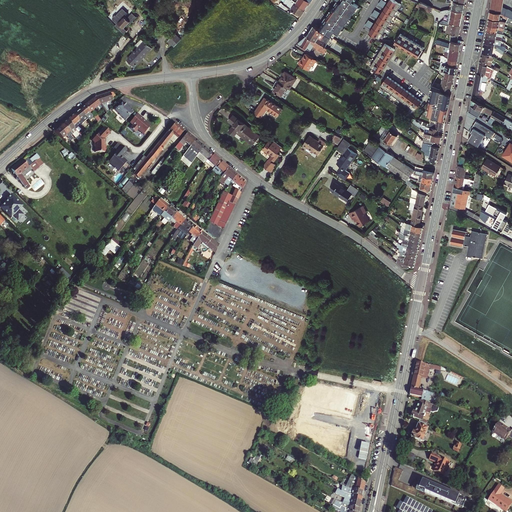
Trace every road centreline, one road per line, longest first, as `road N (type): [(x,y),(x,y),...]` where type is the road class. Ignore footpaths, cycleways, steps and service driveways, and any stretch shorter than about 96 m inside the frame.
road 1 (primary): [(479,0),(421,282)]
road 2 (residential): [(190,74),(93,90),(0,164)]
road 3 (residential): [(253,178),(421,282)]
road 4 (residential): [(320,0),(263,57),(190,74)]
road 5 (residential): [(190,74),(203,133),(253,178)]
road 6 (primary): [(411,329),(386,453)]
